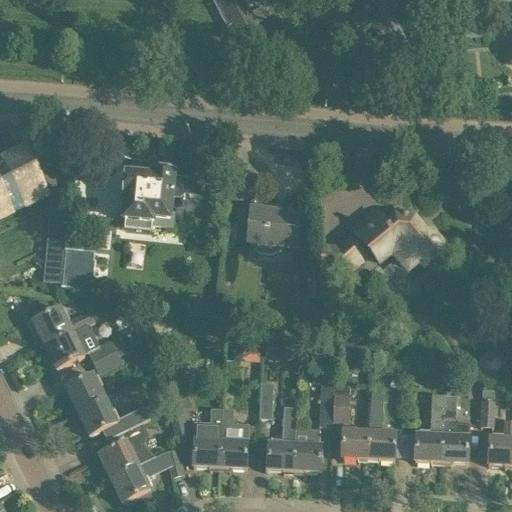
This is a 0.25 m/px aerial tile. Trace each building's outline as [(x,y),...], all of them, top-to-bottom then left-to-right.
[(219,0),(218,1),(232,27),(250,17),(242,1),(243,0),(219,0)] [(339,0),(342,5),(351,0),(358,0),(365,14),(384,4),(382,0),(339,0)] [(384,4),(365,14),(351,21),(356,31),(371,23),(379,39),(398,29),(384,4)] [(250,17),(232,27),(250,62),(269,52),(256,27),(269,20),(264,10),(250,17)] [(379,39),(365,47),(370,57),(385,49),(398,74),(416,64),(398,29),(379,39)] [(0,224),(8,221),(9,221),(5,213),(28,202),(29,186),(31,186),(31,185),(31,171),(32,171),(32,170),(7,170),(7,171),(8,171),(7,184),(7,185),(9,186),(8,189),(0,193),(0,224)] [(121,201),(119,224),(124,225),(124,232),(152,234),(152,231),(174,233),(175,218),(170,217),(172,201),(180,201),(184,198),(205,201),(207,185),(174,182),(175,175),(149,173),(148,176),(121,174),(120,192),(121,192),(120,200),(121,201)] [(51,191),(46,235),(64,237),(68,193),(51,191)] [(251,213),(248,248),(255,249),(254,252),(258,255),(261,256),(270,257),(273,256),(277,254),(277,251),(297,252),(300,217),(251,213)] [(371,222),(355,236),(379,265),(393,253),(407,270),(411,271),(420,263),(426,270),(447,253),(432,235),(424,241),(413,228),(398,227),(390,233),(385,228),(380,233),(371,222)] [(92,287),(95,266),(93,266),(94,257),(66,254),(61,291),(89,295),(90,287),(92,287)] [(307,281),(305,301),(314,301),(316,281),(307,281)] [(61,312),(33,326),(45,349),(73,336),(95,325),(90,314),(67,325),(61,312)] [(73,336),(45,349),(57,374),(85,360),(73,336)] [(111,344),(87,356),(93,367),(117,356),(126,352),(121,341),(112,346),(111,344)] [(117,356),(93,367),(99,379),(122,367),(117,356)] [(106,402),(94,378),(66,392),(77,416),(106,402)] [(261,387),(259,422),(272,423),(274,387),(261,387)] [(343,434),(342,463),(368,464),(372,397),(360,396),(358,435),(343,434)] [(372,397),(368,464),(395,465),(396,437),(381,436),(384,398),(372,397)] [(334,398),(333,426),(349,427),(351,399),(334,398)] [(416,438),(415,466),(441,468),(445,400),(433,399),(431,439),(416,438)] [(445,400),(441,468),(468,469),(469,441),(455,440),(457,401),(445,400)] [(106,402),(77,416),(90,440),(118,427),(106,402)] [(481,405),(480,431),(494,432),(495,406),(481,405)] [(165,416),(160,406),(145,413),(150,423),(165,416)] [(269,447),(267,475),(294,476),(296,424),(297,412),(284,411),(282,447),(269,447)] [(183,418),(171,421),(177,447),(189,444),(183,418)] [(222,420),(221,435),(233,435),(234,421),(222,420)] [(114,452),(99,459),(111,484),(139,470),(133,459),(150,451),(144,440),(155,434),(150,423),(126,435),(126,434),(109,443),(114,452)] [(296,424),(294,476),(320,477),(321,449),(320,449),(320,435),(307,434),(308,424),(296,424)] [(490,442),(488,470),(511,471),(511,427),(505,427),(504,442),(490,442)] [(195,443),(193,472),(220,473),(221,445),(195,443)] [(221,445),(220,473),(247,474),(248,446),(221,445)] [(165,457),(139,470),(111,484),(122,508),(151,494),(144,480),(168,468),(172,482),(184,479),(178,454),(165,457)]
